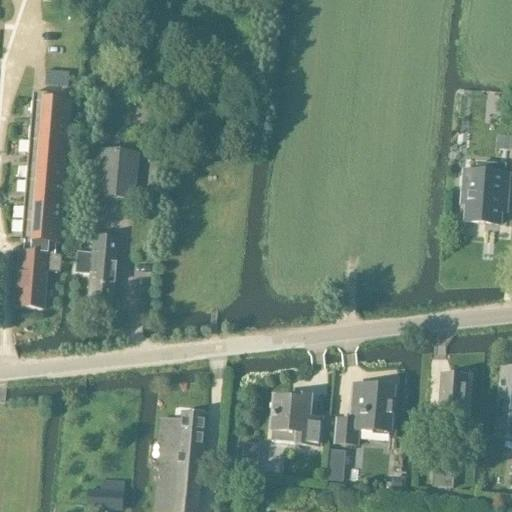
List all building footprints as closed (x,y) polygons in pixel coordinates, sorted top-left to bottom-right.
[(57,90),(31,88),(20,242),(23,243),(22,253),(19,252),(14,309),(41,312),(45,274),(60,276),(60,257),(46,256),(47,246),(50,244),(62,97),(56,97),(57,90)] [(397,149),(424,151),(427,108),(400,106),(397,149)] [(94,150),(90,197),(134,201),(138,154),(94,150)] [(320,223),(359,226),(364,159),(314,155),(310,205),(322,206),(320,223)] [(468,206),(466,224),(499,226),(501,211),(506,211),(509,177),(505,177),(506,167),(478,165),(477,175),(473,175),(473,177),(465,177),(463,194),(472,195),(471,206),(468,206)] [(88,276),(86,306),(110,308),(114,257),(115,241),(93,240),(90,255),(78,254),(76,254),(74,275),(88,276)] [(497,421),(496,438),(511,439),(511,370),(502,370),(499,401),(501,401),(499,422),(497,421)] [(441,416),(464,418),(467,378),(443,376),(441,416)] [(338,421),(336,445),(358,447),(359,433),(391,435),(394,390),(354,387),(351,422),(338,421)] [(272,433),(272,443),(297,445),(297,446),(320,448),(322,422),(310,421),(312,399),(296,398),(295,403),(276,401),(273,433),(272,433)] [(160,422),(158,444),(161,444),(180,445),(181,434),(205,437),(206,418),(183,416),(182,424),(160,422)] [(475,445),(477,422),(460,421),(458,443),(475,445)] [(159,466),(155,511),(197,511),(202,469),(205,437),(181,434),(180,445),(161,444),(158,444),(161,444),(159,466)] [(434,467),(432,488),(452,490),(454,469),(434,467)] [(385,489),(404,491),(405,485),(405,479),(400,479),(392,479),(391,485),(386,485),(385,489)] [(87,508),(87,509),(123,511),(123,509),(124,495),(124,481),(102,480),(101,493),(88,492),(87,508)]
